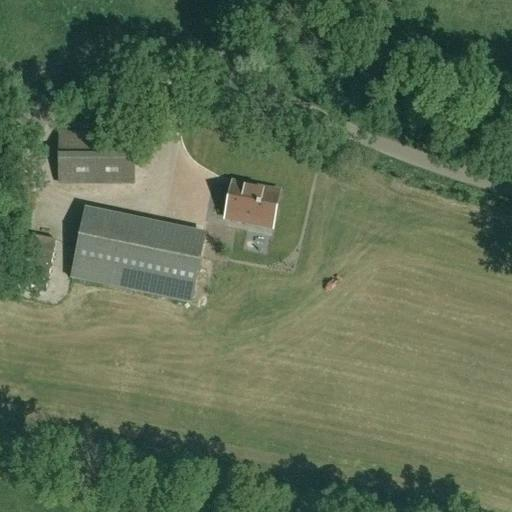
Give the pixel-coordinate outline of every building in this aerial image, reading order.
[(134,184),(134,136),(58,136),(58,184),(134,184)] [(226,220),(272,229),(279,192),(233,183),(230,196),(228,207),(226,220)] [(297,211),(301,187),(283,184),(278,208),(297,211)] [(72,283),(195,305),(201,270),(193,269),(199,234),(85,213),(72,283)] [(32,237),(22,285),(45,290),(55,241),(32,237)]
